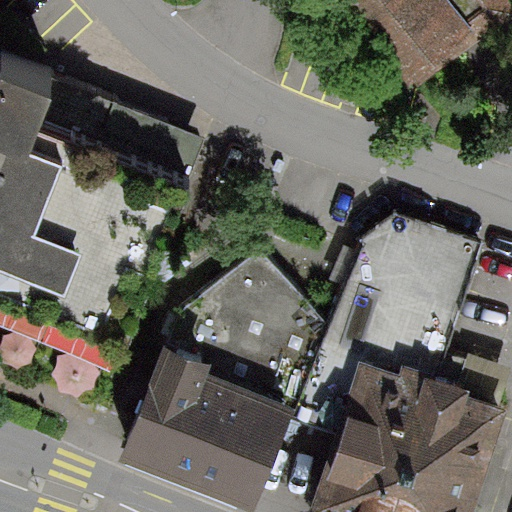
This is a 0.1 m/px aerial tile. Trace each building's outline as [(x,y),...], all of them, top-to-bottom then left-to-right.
[(457,0),(358,0),(420,79),(482,30),(457,0)] [(511,0),(457,0),(482,30),(511,11),(511,0)] [(0,293),(105,335),(173,164),(28,106),(51,48),(0,27),(0,293)] [(286,406),(334,422),(316,484),(397,511),(455,511),(499,384),(428,359),(473,228),(393,201),(359,225),(286,406)] [(212,326),(171,311),(127,433),(252,478),(288,382),(203,351),(212,326)]
